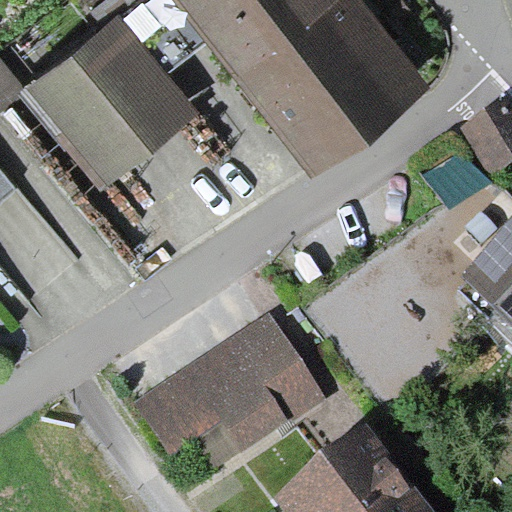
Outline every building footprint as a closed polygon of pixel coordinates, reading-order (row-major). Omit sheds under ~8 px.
[(201,51),(159,0),(136,0),(29,88),(108,185),(202,108),(174,73),(201,51)] [(426,85),(361,0),(178,0),(310,173),(426,85)] [(511,100),(511,99),(464,127),(492,173),(511,160),(511,100)] [(0,201),(21,183),(0,159),(0,201)] [(511,220),(458,277),(511,327),(511,220)] [(327,403),(267,312),(134,400),(193,491),(327,403)] [(427,511),(377,446),(288,511),(427,511)]
